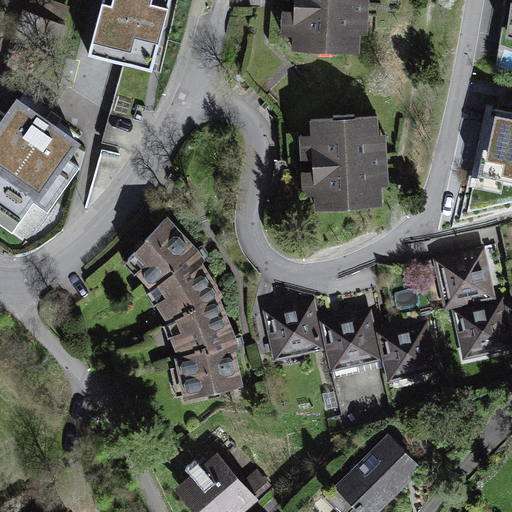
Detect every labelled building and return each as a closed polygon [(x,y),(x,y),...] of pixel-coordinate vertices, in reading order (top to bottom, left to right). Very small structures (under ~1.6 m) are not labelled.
[(69,13),(33,0),(24,0),(15,28),(58,44),(69,13)] [(158,0),(108,0),(87,82),(134,95),(158,0)] [(368,0),(297,0),(296,55),(367,57),(368,0)] [(11,91),(0,107),(0,218),(15,229),(79,140),(11,91)] [(511,104),(494,101),(480,166),(511,173),(511,104)] [(379,120),(312,124),(318,215),(385,212),(379,120)] [(203,261),(169,222),(126,270),(154,299),(170,330),(182,368),(187,403),(246,395),(240,347),(226,301),(203,261)] [(442,312),(491,301),(480,249),(431,259),(442,312)] [(269,368),(326,358),(316,305),(259,315),(269,368)] [(464,367),(511,356),(511,352),(504,305),(454,316),(464,367)] [(330,377),(381,368),(372,313),(320,323),(330,377)] [(432,328),(377,339),(388,392),(442,381),(432,328)] [(356,511),(387,511),(425,478),(390,441),(337,491),(356,511)] [(220,460),(176,498),(187,511),(253,511),(259,507),(220,460)]
